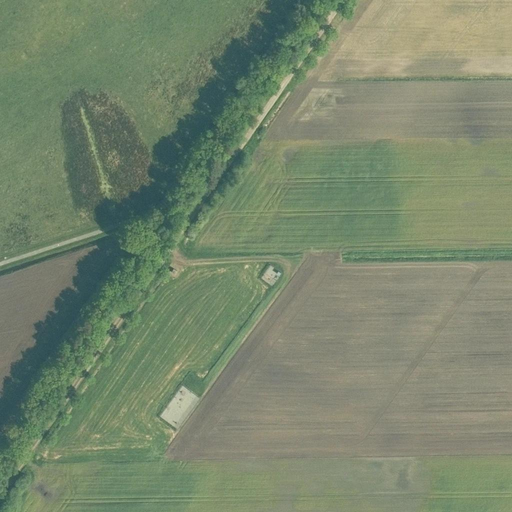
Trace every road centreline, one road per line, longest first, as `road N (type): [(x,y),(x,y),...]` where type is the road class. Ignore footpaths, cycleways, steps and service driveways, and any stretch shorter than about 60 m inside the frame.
road 1 (track): [(175,243),(0,499)]
road 2 (track): [(342,0),(175,243)]
road 3 (track): [(196,394),(289,268),(280,260),(187,262),(168,253)]
